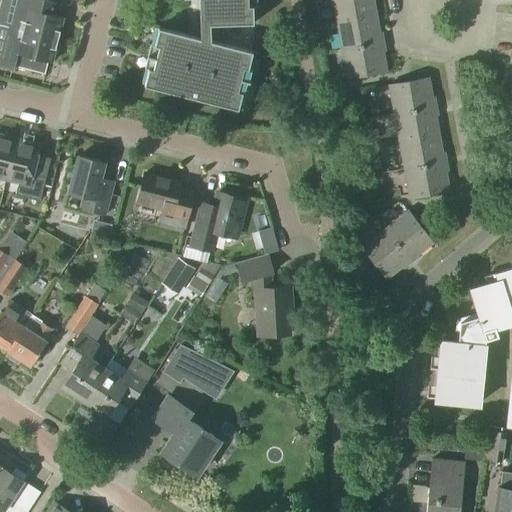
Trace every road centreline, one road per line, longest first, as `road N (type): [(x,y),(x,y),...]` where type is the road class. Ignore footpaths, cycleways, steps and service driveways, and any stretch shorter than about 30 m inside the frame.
road 1 (residential): [(391,511),(410,317),(425,290),(511,224)]
road 2 (residential): [(299,252),(270,175),(257,163),(74,113)]
road 3 (residential): [(138,511),(0,420)]
